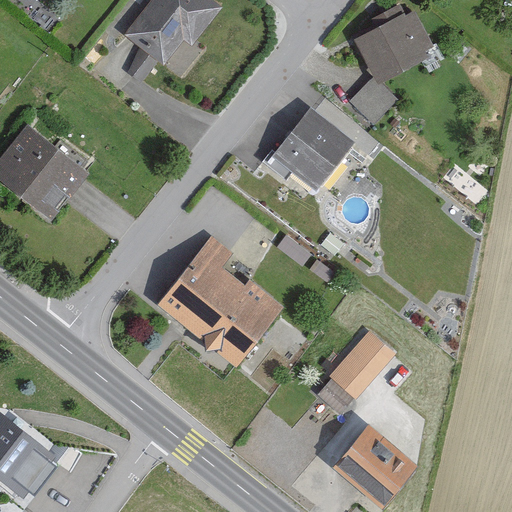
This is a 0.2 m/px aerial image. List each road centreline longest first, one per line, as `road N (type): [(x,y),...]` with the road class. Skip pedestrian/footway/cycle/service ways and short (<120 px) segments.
road 1 (residential): [(56,341),(319,23)]
road 2 (secondary): [(271,511),(163,425)]
road 3 (secondary): [(163,425),(56,341)]
